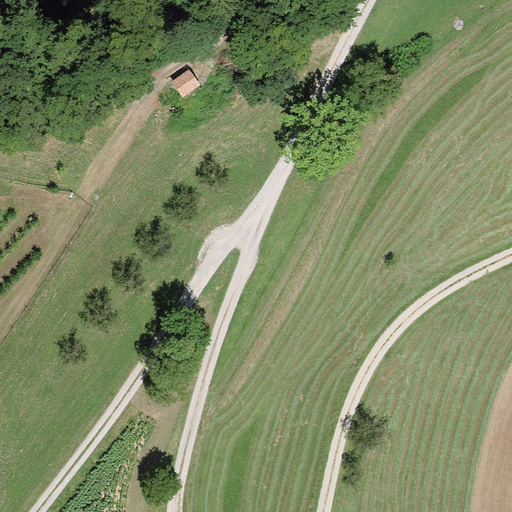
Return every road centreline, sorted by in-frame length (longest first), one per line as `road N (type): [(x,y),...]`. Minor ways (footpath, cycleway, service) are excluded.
road 1 (track): [(198,416),(299,265),(391,99),(466,25),(511,6)]
road 2 (track): [(260,222),(37,511)]
road 3 (track): [(511,252),(404,309),(352,396),(326,467),(320,511)]
road 4 (track): [(175,511),(184,453),(260,222)]
road 5 (track): [(260,222),(355,0)]
